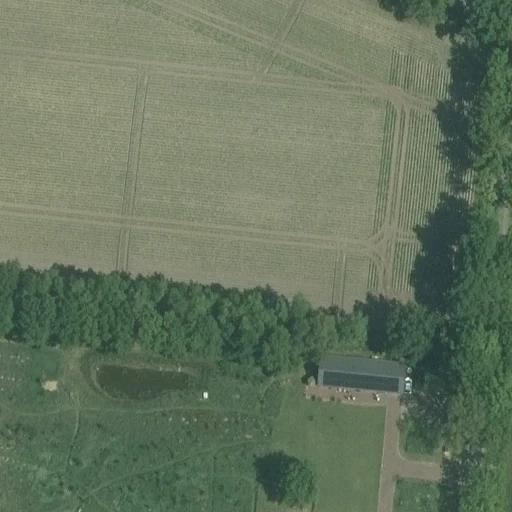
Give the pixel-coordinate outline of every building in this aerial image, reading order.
[(340,338),(339,357),(389,358),(390,339),(340,338)] [(361,396),(361,378),(344,378),(344,396),(361,396)] [(361,439),(358,455),(372,458),(375,442),(361,439)] [(421,488),(447,489),(447,463),(421,462),(421,488)] [(378,489),(379,474),(367,474),(367,489),(378,489)] [(362,507),(362,486),(317,487),(317,508),(362,507)]
